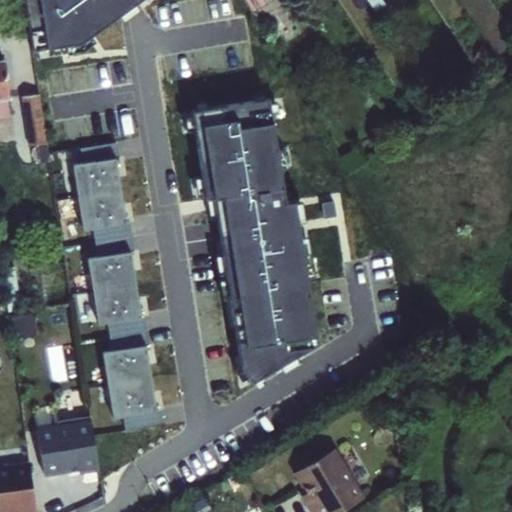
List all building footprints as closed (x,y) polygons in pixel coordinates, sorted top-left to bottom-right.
[(28,0),(26,2),(37,59),(83,51),(136,12),(152,0),(28,0)] [(276,0),(237,0),(250,20),(278,2),(276,0)] [(0,113),(16,110),(8,58),(0,58),(0,113)] [(43,100),(26,102),(36,168),(53,165),(43,100)] [(275,118),(198,131),(211,219),(219,218),(247,385),(257,404),(324,362),(302,221),(292,223),(275,118)] [(120,164),(118,149),(84,154),(86,170),(76,171),(86,237),(96,236),(101,264),(91,265),(102,330),(112,328),(116,356),(106,358),(115,422),(127,421),(129,435),(163,431),(159,416),(149,351),(145,323),(134,256),(130,231),(120,164)] [(101,471),(92,417),(60,422),(61,427),(38,431),(45,475),(81,470),(82,474),(101,471)] [(309,511),(350,511),(365,503),(335,454),(297,477),(312,503),(306,507),(309,511)] [(0,467),(0,511),(38,511),(32,463),(0,467)] [(309,498),(303,501),(306,507),(312,503),(309,498)]
